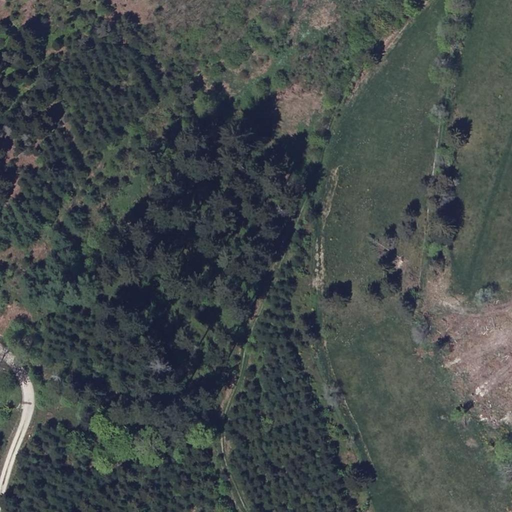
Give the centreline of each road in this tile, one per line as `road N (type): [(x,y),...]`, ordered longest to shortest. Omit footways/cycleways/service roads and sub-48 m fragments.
road 1 (track): [(249,511),(228,475),(220,424),(250,322),(312,194),(346,92),(421,0)]
road 2 (track): [(0,481),(35,386),(0,355)]
